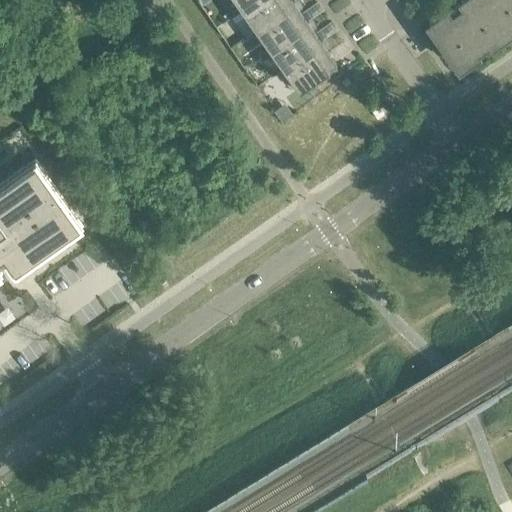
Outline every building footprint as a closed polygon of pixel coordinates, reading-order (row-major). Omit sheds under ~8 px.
[(234,0),(240,9),(241,10),(254,0),(234,0)] [(254,0),(241,10),(244,15),(245,15),(254,29),(291,4),(291,3),(288,0),(254,0)] [(302,6),(299,0),(295,0),(291,3),(291,4),(254,29),(258,35),(259,35),(268,48),(268,49),(305,23),(304,23),(296,10),(302,6)] [(507,30),(486,0),(453,0),(424,21),(458,69),(492,45),(490,42),(507,30)] [(511,0),(486,0),(507,30),(511,26),(511,0)] [(316,26),(312,17),(304,23),(305,23),(268,49),(272,55),(272,54),(282,68),(282,69),(319,43),(318,42),(310,30),(316,26)] [(330,45),(326,37),(318,42),(319,43),(282,69),(286,74),(296,88),(295,88),(296,89),(333,63),(331,60),(323,50),(330,45)] [(0,259),(4,257),(12,268),(12,269),(13,269),(14,269),(15,269),(16,269),(81,223),(34,158),(0,181),(0,259)]
